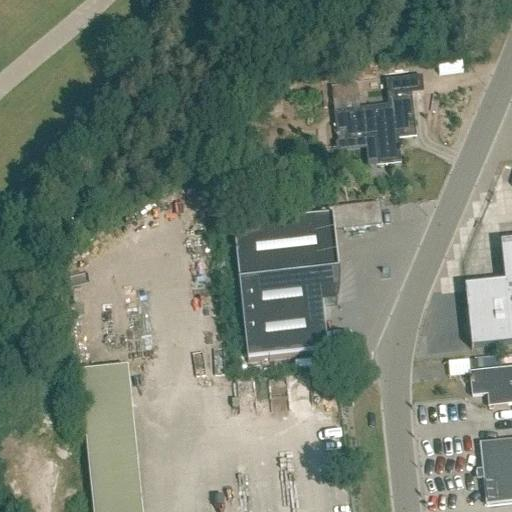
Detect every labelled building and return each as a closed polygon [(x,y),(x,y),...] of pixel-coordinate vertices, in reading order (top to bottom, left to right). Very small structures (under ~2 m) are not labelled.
[(415,132),(411,96),(423,95),(422,79),(386,82),(387,98),(388,107),(359,110),(356,86),(331,89),(334,113),(337,144),(377,140),(380,167),(400,164),(397,134),(415,132)] [(232,228),(238,284),(247,364),(327,355),(322,307),(335,306),(337,301),(338,295),(339,290),(339,284),(339,278),(338,272),(334,232),(381,227),(379,205),(320,211),(321,218),(232,228)] [(511,244),(501,246),(505,285),(465,290),(471,351),(473,351),(511,346),(511,244)] [(98,511),(148,511),(139,368),(89,372),(98,511)] [(511,371),(469,376),(472,399),(490,397),(492,409),(511,407),(511,371)] [(511,442),(480,446),(486,508),(511,505),(511,442)]
